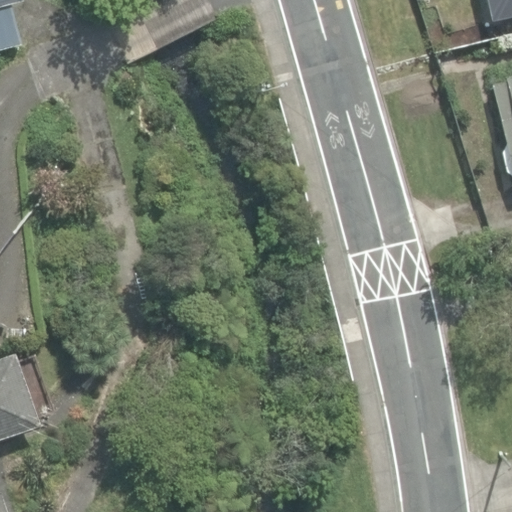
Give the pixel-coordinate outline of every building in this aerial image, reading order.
[(0,0),(0,52),(22,47),(10,1),(15,0),(0,0)] [(140,0),(112,11),(132,61),(213,29),(201,0),(140,0)] [(511,0),(482,0),(487,22),(511,16),(511,0)] [(511,74),(489,80),(511,177),(511,74)] [(0,511),(6,511),(0,492),(0,437),(38,424),(13,350),(0,354),(0,511)]
